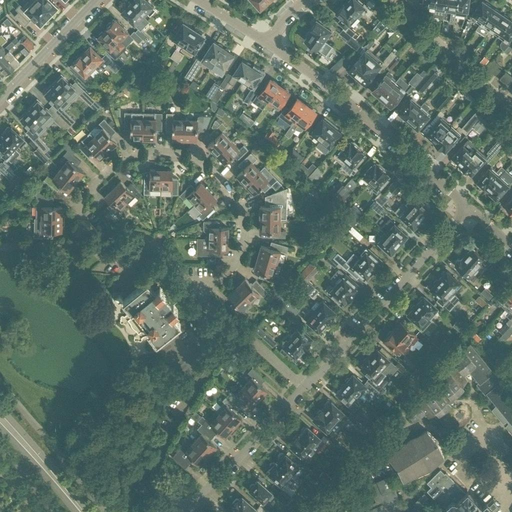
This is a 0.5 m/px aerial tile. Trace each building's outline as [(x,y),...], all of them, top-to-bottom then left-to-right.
[(18,11),(14,15),(20,22),(24,25),(28,21),(32,17),(39,24),(44,19),(45,20),(49,16),(32,0),(29,0),(22,7),(19,4),(15,8),(18,11)] [(50,0),(32,0),(49,16),(53,12),(52,11),(56,6),(50,0)] [(133,0),(130,3),(143,15),(146,12),(150,15),(155,9),(145,0),(133,0)] [(251,0),(260,9),(264,5),(266,5),(269,3),(269,1),(268,0),(248,0),(250,1),(250,0),(251,0)] [(372,11),(364,4),(363,6),(356,0),(346,0),(343,4),(359,18),(363,13),(368,17),(372,11)] [(419,0),(419,2),(424,2),(422,11),(432,20),(433,16),(434,10),(435,0),(419,0)] [(435,0),(434,10),(433,16),(440,17),(439,19),(443,19),(445,11),(445,0),(435,0)] [(445,0),(445,11),(447,12),(451,12),(449,23),(454,24),(455,17),(455,13),(456,0),(445,0)] [(468,0),(456,0),(455,13),(466,14),(468,0)] [(473,14),(471,18),(480,24),(491,7),(490,7),(490,6),(490,5),(486,3),(485,3),(482,1),(473,14)] [(122,12),(134,24),(138,27),(143,21),(140,18),(143,15),(130,3),(127,7),(125,6),(122,9),(123,11),(122,12)] [(359,18),(343,4),(336,12),(343,18),(339,23),(345,29),(344,31),(352,37),(355,33),(347,27),(356,16),(358,18),(359,18)] [(480,24),(476,30),(485,36),(489,30),(500,13),(499,13),(499,12),(499,11),(495,9),(494,9),(491,7),(480,24)] [(387,25),(394,18),(387,12),(372,29),(377,34),(387,25)] [(500,13),(489,30),(494,33),(498,36),(509,19),(508,19),(508,18),(508,17),(504,15),(503,15),(500,13)] [(158,22),(151,16),(148,19),(155,26),(158,22)] [(394,32),(401,24),(394,18),(387,25),(394,32)] [(108,23),(106,25),(106,27),(107,28),(119,40),(126,46),(134,38),(131,36),(129,33),(114,19),(111,23),(108,23)] [(509,19),(498,36),(503,39),(500,43),(501,48),(504,51),(508,46),(507,46),(511,40),(511,39),(510,37),(511,34),(511,20),(509,20),(509,19)] [(312,26),(310,29),(324,40),(331,31),(316,20),(316,21),(314,21),(312,24),(312,26)] [(183,23),(173,39),(177,41),(179,42),(178,44),(182,48),(194,30),(190,27),(189,26),(186,24),(185,24),(183,23)] [(99,37),(98,37),(109,48),(108,48),(109,50),(106,53),(117,64),(120,67),(125,62),(118,56),(126,47),(126,46),(119,40),(107,28),(104,32),(102,32),(98,35),(99,37)] [(143,39),(146,42),(149,38),(139,28),(135,32),(143,39)] [(326,56),(333,47),(324,40),(310,29),(305,35),(306,36),(304,40),(326,56)] [(182,48),(181,49),(191,56),(194,52),(204,36),(203,35),(203,34),(199,32),(198,32),(194,30),(182,48)] [(135,32),(131,36),(134,38),(139,43),(143,39),(135,32)] [(24,35),(20,39),(23,42),(22,43),(26,46),(31,42),(28,39),(27,38),(24,35)] [(346,41),(345,42),(352,47),(357,51),(361,47),(362,46),(356,41),(351,38),(352,37),(350,36),(347,40),(346,41)] [(13,46),(18,42),(15,38),(11,41),(12,41),(10,43),(4,48),(2,45),(0,46),(0,57),(9,50),(13,46)] [(351,64),(347,68),(351,72),(350,73),(355,77),(356,76),(357,77),(374,56),(376,54),(369,48),(374,41),(372,40),(366,45),(365,44),(363,46),(362,45),(357,53),(360,56),(352,65),(351,64)] [(197,56),(185,75),(191,79),(202,61),(211,67),(223,49),(222,49),(222,47),(219,45),(217,45),(214,43),(202,59),(197,56)] [(82,55),(93,67),(95,69),(96,68),(100,73),(104,69),(106,66),(108,65),(112,69),(117,64),(106,53),(102,57),(90,46),(90,47),(87,47),(84,49),(85,52),(82,55)] [(223,49),(211,67),(221,74),(233,56),(229,53),(229,52),(226,50),(224,50),(223,49)] [(0,68),(13,58),(14,56),(9,50),(0,57),(0,68)] [(175,60),(179,53),(175,50),(171,57),(175,60)] [(357,77),(356,79),(361,82),(362,81),(365,83),(374,72),(378,68),(381,71),(387,65),(389,62),(396,54),(392,50),(383,60),(376,54),(374,56),(357,77)] [(472,56),(478,61),(481,57),(475,51),(472,56)] [(179,53),(175,60),(178,62),(183,55),(179,53)] [(83,81),(80,84),(87,91),(90,88),(86,84),(93,76),(90,74),(95,69),(93,67),(81,54),(80,54),(78,54),(75,57),(75,60),(72,62),(75,65),(72,68),(76,72),(75,73),(83,81)] [(0,68),(6,75),(10,71),(18,64),(20,62),(14,56),(13,58),(0,68)] [(344,56),(337,62),(340,66),(348,59),(344,56)] [(391,68),(398,61),(394,57),(387,65),(391,68)] [(480,62),(484,66),(488,61),(484,57),(480,62)] [(228,73),(220,85),(224,88),(228,82),(233,85),(239,78),(243,80),(252,67),(251,66),(251,65),(248,63),(247,63),(246,63),(242,60),(237,68),(233,74),(232,76),(228,73)] [(490,64),(486,68),(487,68),(490,71),(495,75),(498,71),(494,68),(497,64),(496,63),(493,60),(490,64)] [(252,67),(243,80),(253,86),(256,82),(261,73),(258,71),(257,69),(254,67),(252,67)] [(421,92),(437,73),(431,68),(415,87),(421,92)] [(381,98),(393,84),(396,80),(392,76),(393,75),(388,71),(386,74),(372,90),(381,98)] [(417,72),(408,82),(414,86),(423,77),(417,72)] [(60,75),(52,83),(72,102),(70,100),(76,93),(77,93),(79,94),(84,89),(76,81),(72,85),(70,83),(68,81),(67,80),(62,76),(61,76),(60,75)] [(381,98),(391,106),(409,85),(399,77),(396,80),(393,84),(381,98)] [(269,101),(275,93),(274,92),(279,85),(270,79),(258,96),(257,94),(254,99),(252,101),(255,103),(263,109),(269,101)] [(459,89),(471,101),(478,94),(466,82),(459,89)] [(71,102),(72,102),(52,83),(44,91),(46,92),(45,93),(50,98),(53,101),(58,106),(59,104),(63,108),(70,100),(71,102)] [(205,95),(211,98),(218,87),(213,83),(205,95)] [(263,109),(255,119),(259,122),(268,110),(270,111),(274,105),(278,107),(279,106),(281,108),(290,96),(288,94),(289,92),(287,91),(288,90),(283,87),(283,88),(279,85),(274,92),(275,93),(269,101),(263,109)] [(248,104),(251,99),(256,91),(252,88),(243,101),(248,104)] [(90,105),(95,101),(95,100),(86,92),(86,91),(84,89),(79,94),(90,105)] [(216,102),(223,92),(217,89),(211,99),(216,102)] [(447,90),(434,105),(440,110),(453,95),(447,90)] [(95,100),(95,101),(102,107),(106,104),(99,96),(95,100)] [(411,97),(399,112),(399,115),(402,118),(405,117),(408,120),(421,105),(411,97)] [(291,116),(296,119),(301,111),(300,111),(305,104),(297,98),(285,115),(289,118),(291,116)] [(28,108),(48,127),(46,125),(53,118),(49,114),(51,113),(46,108),(43,105),(38,100),(37,101),(36,100),(28,108)] [(411,125),(413,125),(418,128),(430,114),(426,110),(430,106),(424,102),(421,105),(408,120),(409,121),(408,123),(411,125)] [(296,119),(294,122),(285,134),(289,137),(295,129),(301,131),(305,126),(316,112),(314,111),(315,110),(310,106),(309,107),(305,104),(300,111),(301,111),(296,119)] [(216,112),(223,116),(225,111),(219,107),(216,112)] [(446,130),(434,143),(435,144),(434,146),(438,149),(440,148),(444,152),(460,133),(461,133),(462,132),(466,134),(472,127),(473,127),(474,126),(480,118),(484,114),(486,113),(479,107),(461,128),(459,126),(455,131),(452,129),(450,126),(446,130)] [(47,127),(48,127),(28,108),(20,116),(22,117),(21,118),(26,123),(25,123),(28,126),(29,126),(33,130),(35,129),(38,132),(45,125),(47,127)] [(70,125),(75,120),(64,110),(59,114),(70,125)] [(143,139),(143,118),(143,112),(124,112),(124,130),(131,130),(130,139),(143,139)] [(162,130),(162,113),(156,113),(143,112),(143,118),(143,139),(155,139),(155,130),(162,130)] [(486,113),(484,114),(480,118),(474,126),(473,127),(479,133),(489,123),(485,120),(489,115),(486,112),(486,113)] [(185,140),(185,119),(173,119),(173,113),(166,113),(166,131),(172,131),(172,139),(185,140)] [(65,130),(70,125),(59,114),(54,120),(65,130)] [(185,119),(185,140),(197,140),(197,131),(205,131),(212,114),(197,114),(197,119),(185,119)] [(431,140),(434,143),(446,130),(450,126),(451,124),(442,116),(425,135),(426,136),(426,138),(429,140),(431,140)] [(247,117),(244,122),(250,127),(254,121),(247,117)] [(321,140),(329,129),(331,127),(334,124),(328,119),(325,117),(324,119),(323,119),(310,134),(313,137),(315,135),(321,140)] [(108,123),(104,119),(99,123),(103,127),(102,129),(93,128),(90,132),(109,151),(117,142),(111,136),(116,131),(111,127),(115,123),(112,120),(108,123)] [(220,124),(216,120),(215,120),(212,127),(214,130),(209,134),(214,139),(208,145),(216,154),(231,140),(222,131),(226,127),(222,123),(220,124)] [(338,144),(335,140),(341,133),(340,132),(341,131),(334,124),(331,127),(329,129),(321,140),(316,145),(325,153),(326,152),(329,154),(338,144)] [(5,132),(1,136),(14,148),(17,144),(20,148),(26,141),(23,138),(23,139),(10,126),(10,127),(7,127),(4,130),(5,132)] [(70,126),(67,129),(72,135),(75,132),(70,126)] [(275,147),(280,140),(273,135),(275,132),(270,128),(262,138),(275,147)] [(99,159),(109,151),(90,132),(81,140),(76,145),(88,158),(93,153),(99,159)] [(3,161),(4,163),(13,171),(17,168),(11,162),(14,158),(12,156),(17,151),(14,148),(1,136),(0,135),(0,151),(7,158),(3,161)] [(39,136),(33,141),(44,153),(50,148),(39,136)] [(44,162),(48,159),(49,158),(44,153),(33,141),(32,139),(28,143),(34,150),(34,151),(44,162)] [(231,140),(216,154),(225,163),(231,157),(236,162),(248,150),(243,145),(239,149),(231,140)] [(334,158),(342,164),(345,160),(357,147),(357,144),(354,142),(352,142),(351,143),(348,140),(337,153),(336,152),(334,154),(334,158)] [(451,158),(452,159),(451,161),(455,164),(457,164),(460,167),(477,148),(467,140),(451,158)] [(477,148),(460,167),(461,167),(460,169),(464,172),(466,172),(470,175),(484,159),(488,162),(492,158),(496,154),(503,145),(498,140),(486,153),(488,154),(486,157),(477,149),(477,148)] [(358,169),(355,166),(365,155),(362,153),(363,152),(363,151),(363,149),(360,146),(357,147),(345,160),(342,164),(340,167),(350,175),(352,173),(353,174),(358,169)] [(304,157),(293,148),(286,158),(297,167),(304,157)] [(60,168),(76,181),(84,172),(77,166),(81,161),(67,151),(63,156),(67,159),(60,168)] [(245,184),(260,170),(252,161),(256,157),(251,153),(238,165),(243,169),(236,175),(245,184)] [(492,166),(499,157),(496,154),(492,158),(488,162),(492,166)] [(13,180),(18,176),(13,171),(4,163),(3,161),(2,162),(1,162),(0,162),(0,170),(2,172),(10,180),(11,178),(13,180)] [(362,174),(370,182),(382,168),(383,167),(379,163),(377,164),(376,163),(376,164),(373,162),(362,174)] [(304,173),(308,169),(301,164),(297,167),(304,173)] [(309,177),(317,168),(316,168),(312,164),(308,169),(304,173),(309,177)] [(488,189),(505,169),(501,166),(496,172),(491,167),(477,182),(484,188),(485,187),(488,189)] [(388,173),(388,171),(383,167),(382,168),(370,182),(375,186),(372,189),(376,193),(379,190),(390,177),(387,174),(388,173)] [(76,181),(60,168),(52,178),(48,175),(40,185),(51,194),(55,189),(57,191),(61,186),(68,191),(76,181)] [(314,181),(322,172),(317,168),(309,177),(314,181)] [(161,190),(161,169),(150,169),(150,178),(144,178),(144,194),(150,194),(150,190),(161,190)] [(161,169),(161,190),(172,190),(172,194),(178,195),(178,179),(172,179),(172,170),(161,169)] [(511,175),(505,169),(488,189),(490,191),(489,193),(496,198),(509,184),(510,182),(511,183),(511,175)] [(268,179),(260,170),(245,184),(254,193),(260,187),(265,192),(271,185),(275,189),(281,184),(272,175),(268,179)] [(409,176),(407,174),(403,178),(403,181),(404,183),(410,185),(411,185),(414,182),(414,181),(409,176)] [(343,189),(335,198),(340,203),(358,183),(351,178),(345,185),(345,186),(343,188),(343,189)] [(388,188),(395,195),(404,185),(396,178),(388,188)] [(113,188),(127,203),(135,196),(138,199),(142,195),(131,183),(127,187),(121,181),(113,188)] [(328,192),(335,198),(343,189),(343,188),(345,186),(345,185),(340,181),(335,186),(334,185),(328,192)] [(194,205),(209,190),(201,182),(195,188),(191,184),(179,195),(183,199),(186,197),(194,205)] [(119,211),(127,203),(113,188),(104,196),(111,203),(107,207),(118,218),(122,214),(119,211)] [(260,206),(260,218),(280,219),(286,219),(286,206),(286,188),(272,194),(272,200),(269,200),(269,206),(260,206)] [(36,218),(62,218),(62,206),(53,206),(54,197),(36,190),(36,199),(36,206),(36,218)] [(209,190),(194,205),(201,213),(199,215),(203,220),(214,209),(210,205),(217,198),(209,190)] [(373,199),(376,200),(382,193),(380,191),(373,199)] [(376,200),(376,201),(382,206),(389,198),(383,192),(382,193),(376,200)] [(409,207),(422,219),(427,213),(426,212),(427,211),(427,207),(426,206),(426,205),(416,196),(412,200),(414,201),(409,207)] [(382,206),(376,201),(375,202),(371,206),(379,214),(384,208),(382,206)] [(408,207),(403,202),(395,211),(401,216),(414,228),(422,219),(409,207),(408,207)] [(363,212),(353,203),(349,208),(358,217),(363,212)] [(359,220),(351,213),(345,220),(346,221),(352,226),(358,220),(359,220)] [(62,231),(62,218),(36,218),(35,230),(36,231),(35,237),(53,237),(53,231),(62,231)] [(280,219),(260,218),(260,231),(268,231),(268,238),(285,238),(285,231),(280,231),(280,219)] [(381,229),(398,245),(407,235),(389,219),(381,229)] [(207,238),(228,239),(228,228),(219,227),(219,222),(203,221),(203,227),(207,227),(207,238)] [(352,226),(346,221),(340,227),(346,233),(352,226)] [(349,230),(359,240),(363,236),(352,226),(349,230)] [(391,253),(398,245),(381,229),(378,232),(381,235),(376,240),(391,253)] [(197,238),(197,255),(218,255),(219,250),(228,250),(228,239),(207,238),(197,238)] [(257,257),(277,263),(280,251),(286,253),(287,246),(271,242),(269,248),(261,245),(257,257)] [(478,268),(482,272),(490,263),(472,247),(470,249),(469,248),(464,253),(465,254),(463,256),(477,269),(477,268),(478,268)] [(354,253),(360,259),(372,270),(374,272),(379,266),(378,265),(381,261),(366,248),(362,252),(364,254),(360,258),(354,253)] [(339,262),(351,273),(350,273),(354,269),(365,279),(372,270),(360,259),(354,253),(347,261),(338,253),(334,258),(339,262)] [(335,267),(339,262),(334,258),(331,255),(326,260),(335,267)] [(468,278),(469,278),(473,282),(482,272),(478,268),(477,268),(477,269),(463,256),(461,259),(460,259),(457,259),(455,262),(455,264),(455,265),(468,278)] [(274,275),(277,263),(257,257),(254,269),(262,272),(261,278),(277,283),(279,276),(274,275)] [(300,274),(308,281),(320,269),(311,261),(300,274)] [(337,283),(352,296),(357,291),(355,289),(358,286),(339,269),(331,278),(337,283)] [(441,277),(439,280),(453,293),(461,284),(447,271),(443,271),(441,274),(441,277)] [(319,291),(308,281),(300,274),(294,281),(313,298),(319,291)] [(500,274),(494,280),(498,284),(504,278),(500,274)] [(236,287),(250,301),(259,293),(263,297),(268,292),(256,280),(251,284),(245,278),(236,287)] [(352,296),(337,283),(331,278),(337,284),(333,288),(329,285),(325,289),(342,304),(344,301),(346,303),(352,296)] [(445,302),(453,293),(439,280),(431,289),(445,302)] [(117,304),(118,304),(153,344),(153,345),(152,345),(152,347),(155,351),(157,351),(160,348),(160,346),(157,342),(181,324),(173,314),(178,310),(174,305),(179,301),(168,288),(164,292),(160,287),(155,291),(147,281),(123,300),(123,299),(120,296),(118,296),(115,299),(115,300),(117,304)] [(284,287),(280,284),(276,289),(277,290),(281,292),(284,287)] [(499,304),(504,308),(507,305),(511,299),(511,285),(511,284),(497,299),(496,299),(497,299),(493,303),(496,306),(499,304)] [(241,310),(250,301),(236,287),(227,295),(233,302),(229,306),(241,319),(245,314),(241,310)] [(488,299),(491,295),(484,288),(480,292),(488,299)] [(272,296),(277,299),(282,293),(281,292),(277,290),(272,296)] [(299,310),(282,294),(277,299),(277,300),(294,316),(299,310)] [(418,302),(416,305),(431,318),(439,309),(424,296),(420,296),(418,299),(418,302)] [(479,296),(475,300),(483,307),(487,303),(479,296)] [(496,299),(497,299),(494,296),(488,303),(491,305),(491,306),(493,303),(497,299),(496,299)] [(337,313),(323,300),(319,304),(316,301),(311,307),(312,308),(315,311),(326,320),(328,323),(337,313)] [(429,320),(431,318),(416,305),(413,305),(410,308),(411,311),(408,314),(422,328),(429,320)] [(320,332),(321,331),(323,332),(325,328),(325,326),(328,323),(326,320),(315,311),(312,308),(308,312),(312,315),(307,320),(320,332)] [(291,314),(287,318),(296,325),(299,321),(291,314)] [(459,319),(467,326),(471,321),(463,314),(459,319)] [(453,325),(461,333),(465,328),(457,321),(453,325)] [(395,329),(392,331),(408,345),(411,342),(411,341),(416,335),(403,323),(402,324),(401,322),(396,328),(395,329)] [(502,334),(510,327),(506,323),(498,331),(502,334)] [(272,346),(276,343),(268,336),(258,327),(256,325),(253,329),(272,346)] [(296,332),(291,337),(305,349),(305,348),(307,348),(310,345),(310,343),(313,340),(299,327),(295,331),(296,332)] [(511,332),(511,328),(510,327),(502,334),(501,336),(505,340),(511,332)] [(399,355),(408,345),(392,331),(390,331),(387,334),(388,336),(383,341),(397,354),(397,353),(399,355)] [(475,333),(471,337),(477,342),(481,338),(475,333)] [(296,358),(297,357),(299,357),(303,353),(303,351),(305,349),(291,337),(287,334),(279,343),(284,347),(280,351),(281,352),(284,355),(286,355),(289,352),(296,358)] [(438,348),(443,352),(444,353),(448,349),(443,343),(438,348)] [(491,370),(478,354),(471,345),(458,355),(459,357),(455,361),(456,363),(450,368),(449,369),(448,369),(437,378),(438,379),(433,382),(435,384),(431,388),(424,394),(417,400),(416,400),(411,405),(406,408),(412,415),(415,419),(425,410),(428,414),(429,414),(438,411),(440,413),(446,408),(451,404),(448,400),(452,396),(452,397),(464,388),(462,386),(462,385),(465,381),(466,379),(467,378),(467,377),(464,373),(469,369),(470,370),(478,380),(484,375),(485,375),(491,370)] [(432,351),(439,357),(443,352),(438,348),(436,346),(432,351)] [(368,358),(381,370),(385,373),(389,377),(397,368),(394,365),(376,349),(374,349),(371,352),(372,354),(368,358)] [(223,366),(230,372),(241,359),(235,353),(223,366)] [(360,367),(377,383),(385,373),(381,370),(368,358),(367,359),(365,359),(363,361),(363,363),(360,367)] [(397,368),(401,372),(406,367),(398,361),(394,365),(397,368)] [(500,362),(495,366),(494,367),(503,378),(511,372),(500,361),(500,362)] [(244,386),(259,400),(267,390),(261,384),(265,380),(252,368),(248,373),(252,377),(244,386)] [(422,374),(416,369),(413,374),(418,379),(422,374)] [(493,373),(491,370),(485,375),(484,375),(478,380),(480,383),(479,384),(487,394),(488,393),(498,405),(494,410),(503,421),(509,418),(511,421),(507,426),(511,432),(511,395),(501,382),(501,383),(493,373)] [(353,375),(345,384),(359,397),(364,401),(372,392),(378,397),(381,393),(375,388),(367,381),(364,384),(356,378),(353,375)] [(345,384),(336,393),(355,410),(359,406),(354,402),(359,397),(345,384)] [(251,409),(259,400),(244,386),(235,395),(231,391),(227,396),(240,408),(244,403),(251,409)] [(233,428),(242,418),(235,412),(240,408),(227,396),(222,401),(224,403),(216,412),(218,414),(233,428)] [(325,406),(322,410),(337,423),(340,426),(348,418),(347,417),(348,416),(330,401),(329,401),(327,401),(325,404),(325,406)] [(328,432),(331,434),(327,438),(338,448),(342,443),(333,435),(340,426),(337,423),(322,410),(321,411),(319,410),(317,413),(317,415),(313,419),(328,432)] [(359,419),(373,432),(378,426),(361,411),(356,416),(359,419)] [(359,419),(356,416),(351,412),(348,416),(347,417),(348,418),(354,424),(359,419)] [(233,428),(218,414),(210,423),(206,419),(202,416),(198,421),(202,424),(201,424),(214,436),(219,431),(225,437),(233,428)] [(210,440),(214,436),(201,424),(197,429),(201,433),(193,442),(208,456),(217,446),(210,440)] [(298,436),(312,448),(316,452),(324,442),(307,426),(306,427),(304,427),(301,430),(302,432),(298,436)] [(438,442),(428,431),(425,432),(415,441),(414,441),(415,440),(411,438),(400,448),(401,450),(392,461),(398,467),(397,467),(398,468),(399,468),(404,480),(431,468),(430,464),(429,464),(442,458),(444,456),(438,442)] [(308,454),(312,448),(298,436),(296,436),(293,439),(293,441),(290,445),(308,461),(312,457),(308,454)] [(200,465),(208,456),(193,442),(185,451),(181,447),(172,457),(185,469),(194,459),(200,465)] [(344,464),(348,459),(340,452),(336,456),(344,464)] [(291,477),(295,481),(299,484),(302,480),(293,472),(298,466),(284,453),(282,453),(280,453),(278,455),(278,457),(279,459),(276,462),(290,475),(290,476),(291,476),(291,477)] [(277,480),(283,486),(285,487),(287,484),(290,487),(295,481),(291,477),(291,476),(290,476),(290,475),(276,462),(265,474),(275,482),(277,480)] [(494,511),(495,511),(486,502),(482,507),(467,492),(465,494),(459,489),(460,488),(446,472),(444,474),(440,469),(427,483),(431,487),(427,491),(441,505),(442,504),(448,511),(446,511),(494,511)] [(331,478),(323,471),(319,475),(327,483),(331,478)] [(401,511),(404,511),(404,509),(399,498),(395,489),(394,488),(390,477),(383,480),(372,485),(375,493),(377,496),(378,495),(380,501),(363,508),(356,511),(356,509),(355,507),(352,508),(349,510),(350,511),(349,511),(401,511)] [(250,489),(249,490),(269,508),(277,499),(273,495),(273,494),(258,480),(254,484),(252,484),(250,487),(250,489)] [(283,490),(279,493),(287,500),(289,502),(293,498),(291,496),(290,497),(283,490)] [(276,497),(284,504),(287,500),(279,493),(276,497)] [(418,508),(429,498),(424,494),(414,504),(418,508)] [(233,505),(234,505),(233,506),(238,511),(239,511),(256,511),(258,511),(242,496),(239,500),(238,499),(236,499),(233,503),(233,505)]
